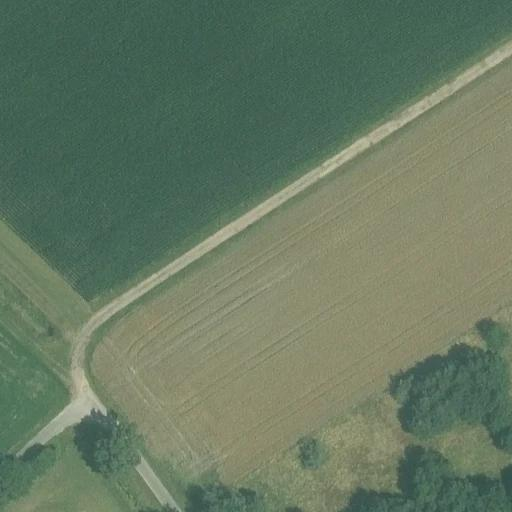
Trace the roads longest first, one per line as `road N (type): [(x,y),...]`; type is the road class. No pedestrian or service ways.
road 1 (track): [(93,404),(53,347),(511,48)]
road 2 (unclassified): [(0,490),(93,404),(174,511)]
